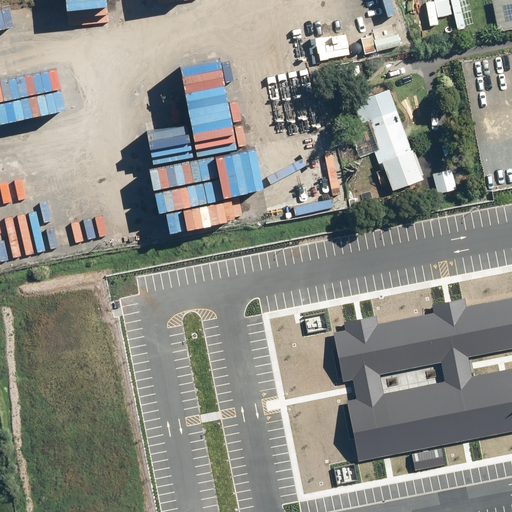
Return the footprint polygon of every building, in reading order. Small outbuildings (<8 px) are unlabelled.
[(0,0),(0,76),(21,72),(6,0),(0,0)] [(64,63),(51,0),(14,0),(29,70),(64,63)] [(63,0),(76,61),(113,54),(101,0),(63,0)] [(113,0),(124,51),(162,44),(152,0),(113,0)] [(158,0),(167,43),(203,36),(195,0),(158,0)] [(205,0),(212,34),(252,26),(246,0),(205,0)] [(395,32),(393,24),(397,23),(391,0),(366,0),(352,3),(359,32),(362,43),(376,40),(378,49),(395,45),(392,32),(395,32)] [(511,0),(493,0),(499,30),(511,27),(511,0)] [(342,50),(339,38),(316,43),(318,55),(342,50)] [(181,57),(77,77),(94,164),(198,144),(181,57)] [(64,82),(0,93),(0,185),(81,171),(64,82)] [(422,180),(388,92),(356,105),(390,192),(422,180)] [(451,169),(432,175),(438,195),(457,189),(451,169)] [(445,223),(390,233),(391,239),(376,242),(379,255),(367,257),(371,277),(453,262),(445,223)] [(342,285),(338,265),(309,271),(312,291),(342,285)] [(425,303),(427,312),(380,322),(377,310),(343,318),(345,326),(331,329),(341,375),(358,372),(363,396),(345,400),(358,460),(511,426),(511,369),(473,378),(468,355),(511,345),(511,294),(466,305),(464,295),(425,303)] [(398,302),(378,305),(379,314),(400,310),(398,302)] [(413,451),(416,467),(443,462),(440,447),(413,451)] [(511,511),(511,491),(502,494),(506,511),(511,511)]
